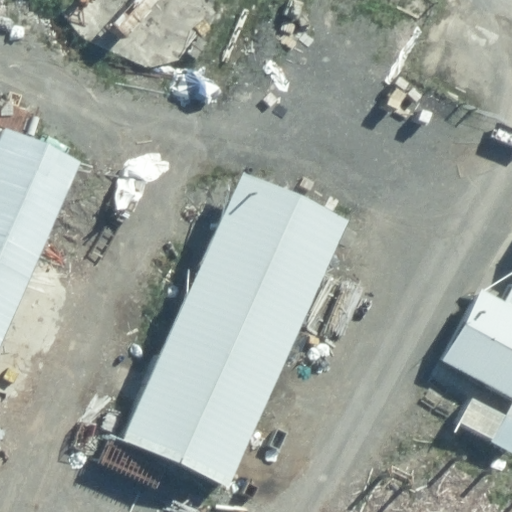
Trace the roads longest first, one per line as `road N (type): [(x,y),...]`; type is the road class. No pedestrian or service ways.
road 1 (track): [(0,94),(145,154),(0,475)]
road 2 (track): [(511,110),(301,511)]
road 3 (track): [(145,154),(294,138),(454,220)]
